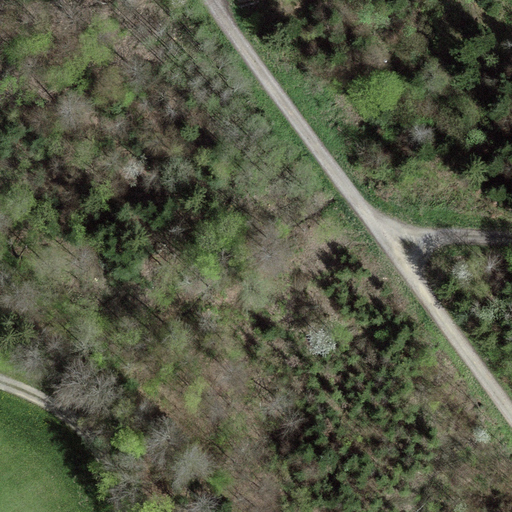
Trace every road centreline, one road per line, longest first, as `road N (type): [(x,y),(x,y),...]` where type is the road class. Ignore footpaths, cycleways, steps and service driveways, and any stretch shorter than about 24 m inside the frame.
road 1 (track): [(511,409),(210,0)]
road 2 (track): [(124,511),(81,426),(54,404),(0,382)]
road 3 (track): [(379,227),(511,240)]
